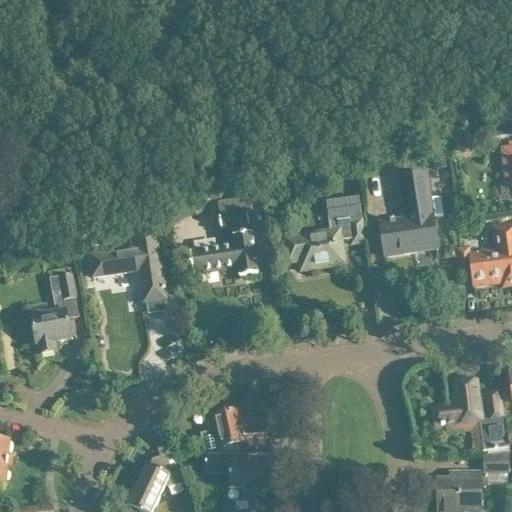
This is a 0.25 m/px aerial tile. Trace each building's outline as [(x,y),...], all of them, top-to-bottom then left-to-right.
[(511,114),(487,118),(490,141),(511,138),(511,114)] [(503,166),(511,175),(511,150),(501,152),(503,166)] [(446,158),(434,160),(434,164),(436,171),(448,168),(446,162),(446,158)] [(380,225),(385,258),(438,250),(433,217),(443,216),(440,199),(431,200),(427,174),(399,178),(406,221),(380,225)] [(327,203),(330,233),(296,238),(298,248),(287,250),(289,264),(300,263),(301,273),(345,266),(341,242),(352,240),(353,245),(365,244),(359,199),(327,203)] [(190,254),(193,277),(239,270),(240,280),(258,277),(252,236),(251,236),(248,215),(220,219),(224,249),(190,254)] [(494,251),(469,255),(468,247),(455,249),(460,277),(473,275),(474,286),(503,281),(504,289),(511,287),(511,225),(491,228),(494,251)] [(216,226),(198,226),(199,237),(217,236),(216,226)] [(164,286),(156,235),(131,239),(133,251),(90,258),(94,279),(140,272),(145,304),(166,301),(165,298),(168,298),(166,286),(164,286)] [(55,344),(72,341),(64,301),(76,299),(71,276),(49,280),(55,314),(31,319),(36,347),(38,347),(40,356),(56,353),(55,344)] [(457,408),(433,411),(435,429),(442,428),(446,428),(447,435),(463,433),(462,425),(480,423),(481,431),(474,432),(477,451),(484,450),(484,453),(510,450),(505,418),(503,418),(499,394),(485,396),(486,400),(478,401),(476,383),(454,386),(457,408)] [(217,433),(202,436),(207,456),(249,456),(271,456),(270,439),(273,439),(272,420),(241,422),(239,412),(213,418),(217,433)] [(10,442),(0,440),(0,485),(5,486),(10,442)] [(153,511),(165,487),(169,489),(183,484),(171,446),(158,450),(161,459),(154,461),(149,468),(148,467),(128,508),(129,509),(127,511),(153,511)] [(266,511),(271,468),(248,466),(249,456),(207,456),(206,473),(231,475),(229,490),(244,492),(243,503),(231,502),(230,511),(266,511)] [(486,459),(486,474),(510,474),(510,459),(486,459)] [(480,511),(480,474),(458,474),(458,482),(439,482),(438,511),(480,511)]
